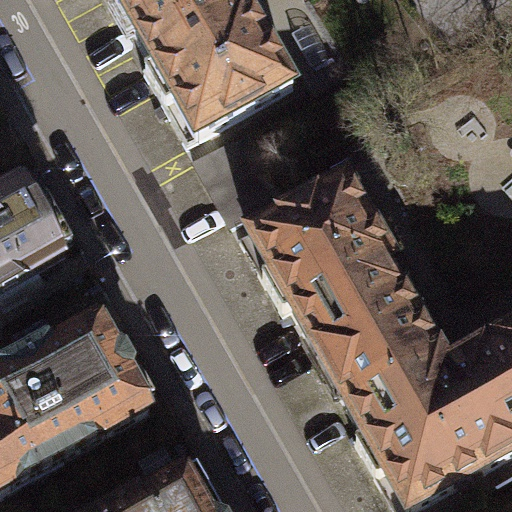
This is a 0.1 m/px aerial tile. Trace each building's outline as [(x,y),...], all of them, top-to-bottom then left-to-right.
[(232,0),(111,0),(154,71),(143,77),(187,152),(293,90),(244,6),(238,9),(232,0)] [(214,198),(265,168),(246,135),(195,165),(214,198)] [(284,200),(265,168),(214,198),(234,230),(284,200)] [(293,315),(347,411),(438,358),(389,272),(395,269),(347,184),(240,245),(283,321),(293,315)] [(0,299),(64,263),(40,223),(41,210),(35,200),(24,196),(19,189),(0,199),(0,299)] [(0,498),(151,414),(98,322),(0,377),(0,498)] [(438,358),(347,411),(364,440),(353,446),(391,511),(417,511),(511,457),(511,333),(446,372),(438,358)] [(203,511),(182,477),(120,511),(203,511)]
